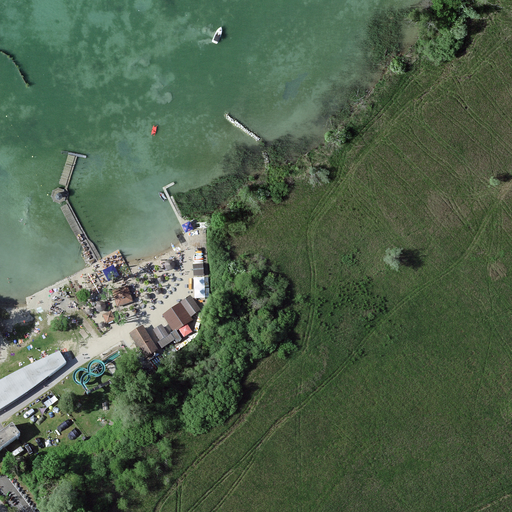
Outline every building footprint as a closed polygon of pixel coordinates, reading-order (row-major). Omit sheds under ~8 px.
[(205,279),(194,279),(194,299),(205,299),(205,279)] [(127,287),(112,292),(117,307),(132,302),(127,287)] [(201,310),(191,296),(180,303),(190,318),(201,310)] [(190,318),(180,303),(162,315),(174,332),(174,333),(176,332),(192,321),(190,318)] [(111,312),(102,316),(106,325),(115,320),(111,312)] [(169,336),(162,325),(153,331),(161,341),(158,343),(162,349),(175,340),(171,334),(169,336)] [(143,326),(129,334),(145,360),(159,351),(143,326)] [(174,332),(171,334),(175,340),(177,343),(182,340),(176,332),(174,333),(174,332)] [(0,412),(20,399),(57,372),(66,365),(60,355),(41,364),(10,379),(0,384),(0,412)] [(0,436),(0,452),(20,438),(12,428),(0,436)]
